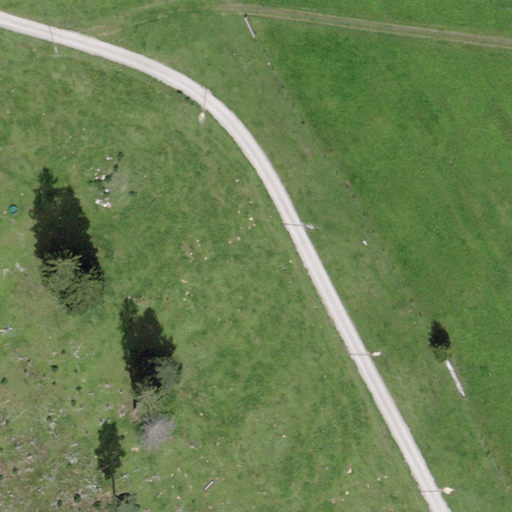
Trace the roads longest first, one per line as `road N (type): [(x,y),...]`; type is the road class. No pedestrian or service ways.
road 1 (track): [(441,511),(238,129),(159,70),(0,23)]
road 2 (track): [(83,43),(188,17),(511,47)]
